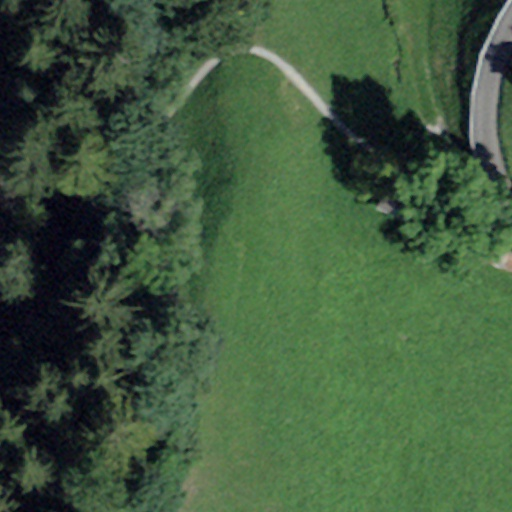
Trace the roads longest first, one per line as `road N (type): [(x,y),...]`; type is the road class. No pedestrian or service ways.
road 1 (track): [(410,0),(407,21),(434,149),(511,220)]
road 2 (residential): [(511,9),(486,75),(484,137),(492,182),(511,213)]
